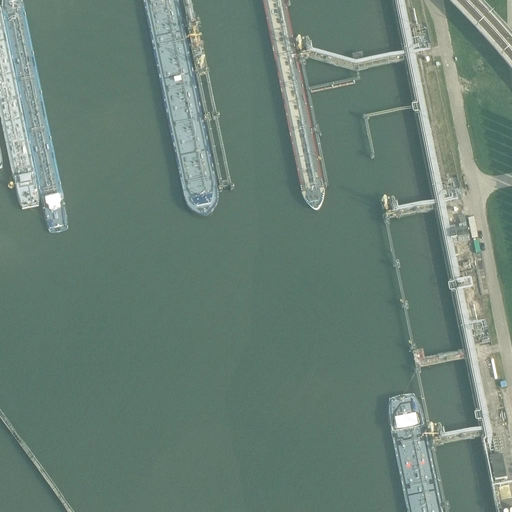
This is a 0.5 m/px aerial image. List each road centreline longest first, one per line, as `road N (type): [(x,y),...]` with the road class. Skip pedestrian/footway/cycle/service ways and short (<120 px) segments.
road 1 (unclassified): [(511,393),(472,187)]
road 2 (unclassified): [(472,187),(433,0)]
